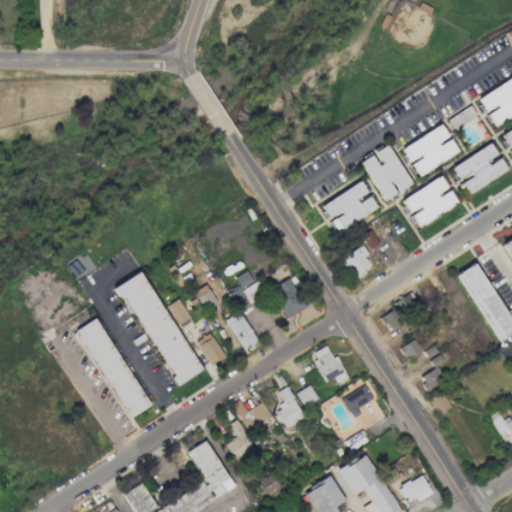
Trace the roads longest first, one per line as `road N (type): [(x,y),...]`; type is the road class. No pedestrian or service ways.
road 1 (residential): [(511,206),(45,511)]
road 2 (tertiary): [(231,133),(476,511)]
road 3 (residential): [(181,53),(163,60),(0,60)]
